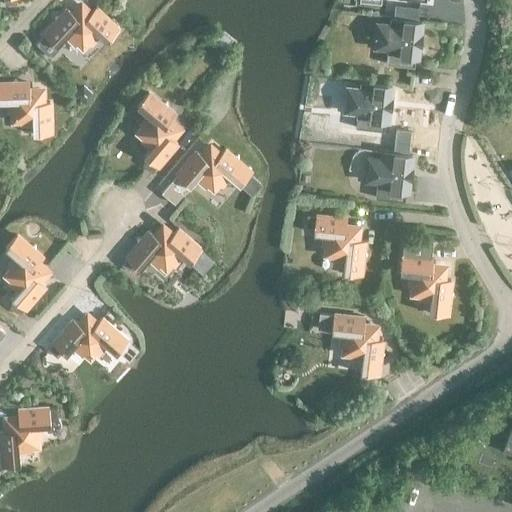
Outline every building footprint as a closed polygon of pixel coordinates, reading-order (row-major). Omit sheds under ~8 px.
[(107,42),(119,29),(95,7),(89,14),(82,7),(74,14),(68,8),(61,16),(55,16),(55,22),(44,34),(39,40),(47,49),(53,43),(57,46),(68,34),(83,47),(97,33),(107,42)] [(421,21),(391,17),(390,25),(378,23),(376,46),(388,47),(386,63),(408,66),(408,65),(414,66),(415,60),(415,58),(417,58),(421,21)] [(51,133),(50,101),(41,102),(40,91),(30,91),(29,82),(19,83),(15,79),(11,83),(0,83),(0,100),(12,101),(13,121),(33,120),(33,134),(51,133)] [(391,84),(361,81),(360,89),(348,87),(345,110),(357,111),(356,127),(378,130),(378,129),(384,130),(385,124),(385,122),(387,122),(391,84)] [(157,166),(177,142),(171,136),(177,128),(169,121),(175,115),(168,108),(167,102),(161,102),(148,92),(137,105),(150,116),(137,132),(152,145),(144,155),(148,158),(142,164),(151,172),(157,166)] [(204,156),(197,150),(161,192),(175,203),(198,176),(214,189),(227,174),(240,185),(251,171),(239,161),(238,155),(232,155),(225,148),(219,155),(211,148),(204,156)] [(412,154),(381,151),(380,158),(368,157),(366,179),(378,181),(376,197),(398,199),(404,200),(405,194),(405,192),(407,192),(412,154)] [(343,273),(360,275),(362,259),(367,255),(363,250),(364,240),(355,239),(356,228),(346,227),(347,218),(316,215),(315,215),(307,215),(306,227),(314,227),(314,232),(327,234),(325,254),(345,256),(343,273)] [(179,254),(189,263),(201,249),(177,229),(171,235),(163,228),(156,236),(149,231),(143,238),(137,239),(137,245),(126,257),(127,257),(121,264),(130,271),(136,265),(140,269),(151,256),(166,269),(179,254)] [(25,309),(45,285),(38,279),(45,271),(37,264),(43,257),(36,251),(35,244),(29,245),(17,234),(5,247),(18,259),(5,274),(20,287),(11,297),(15,300),(10,307),(19,314),(24,308),(25,309)] [(429,313),(447,315),(448,298),(453,294),(449,290),(451,280),(442,279),(443,268),(432,267),(433,258),(431,258),(432,244),(404,241),(400,272),(413,273),(411,293),(431,296),(429,313)] [(360,372),(378,374),(380,358),(385,354),(381,349),(382,339),(373,338),(374,328),(364,326),(365,317),(333,314),(325,313),(324,325),(332,326),(331,331),(345,333),(342,353),(362,355),(360,372)] [(116,353),(128,340),(115,329),(115,323),(109,323),(101,317),(95,324),(87,317),(80,325),(74,319),(53,343),(48,349),(57,357),(62,351),(66,354),(75,344),(90,357),(103,342),(116,353)] [(3,466),(20,464),(19,447),(39,446),(37,426),(51,425),(50,419),(58,419),(57,407),(49,408),(49,407),(18,410),(18,419),(8,420),(9,430),(0,430),(0,433),(1,441),(0,441),(0,448),(1,450),(3,466)] [(511,422),(502,451),(511,454),(511,422)]
